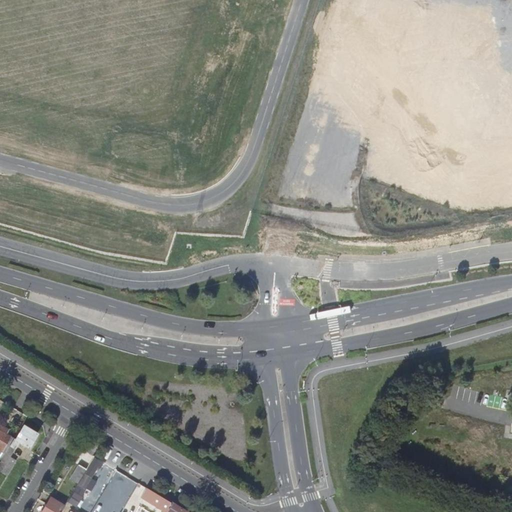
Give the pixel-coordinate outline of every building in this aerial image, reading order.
[(12,440),(0,460),(0,474),(5,477),(14,461),(9,457),(17,442),(28,449),(36,435),(23,427),(14,441),(12,440)] [(9,438),(5,435),(0,432),(0,452),(1,452),(9,438)] [(91,461),(85,470),(91,473),(96,465),(91,461)] [(76,484),(85,470),(77,465),(68,479),(76,484)] [(84,472),(79,481),(84,484),(90,475),(84,472)] [(154,493),(147,488),(142,496),(149,500),(148,501),(165,511),(168,511),(173,504),(160,496),(159,497),(153,494),(154,493)] [(59,511),(63,506),(49,497),(40,511),(59,511)]
